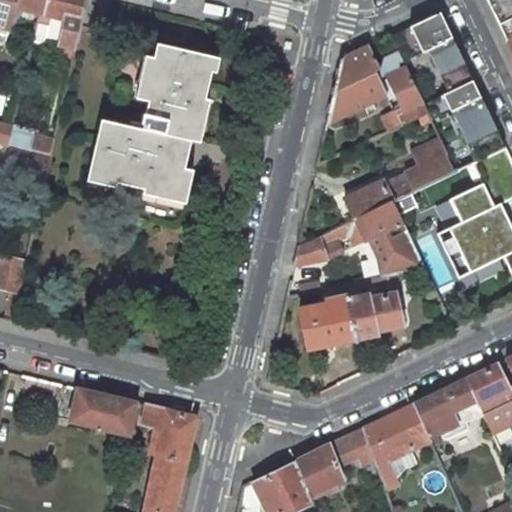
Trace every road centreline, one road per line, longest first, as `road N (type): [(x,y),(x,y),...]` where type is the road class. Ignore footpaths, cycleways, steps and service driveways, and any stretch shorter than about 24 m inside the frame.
road 1 (residential): [(321,22),(231,399)]
road 2 (residential): [(511,324),(325,413),(231,399)]
road 3 (residential): [(231,399),(0,342)]
